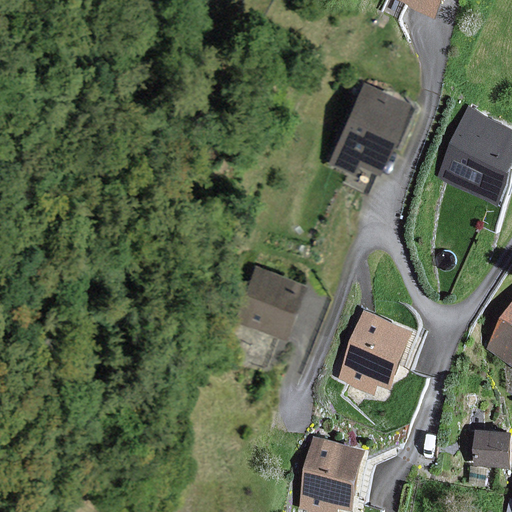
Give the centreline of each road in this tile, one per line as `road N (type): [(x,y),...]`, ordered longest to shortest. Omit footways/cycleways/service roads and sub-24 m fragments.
road 1 (residential): [(459,325),(391,511)]
road 2 (residential): [(376,231),(359,244),(313,374),(290,396)]
road 3 (residential): [(376,231),(433,87),(429,52)]
road 4 (residential): [(459,325),(421,301),(376,231)]
